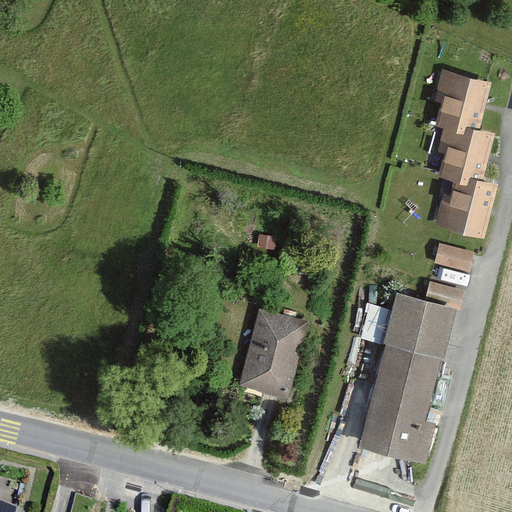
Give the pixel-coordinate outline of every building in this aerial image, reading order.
[(447,119),(482,128),(494,81),(443,68),(436,97),(447,100),(441,124),(446,125),(447,119)] [(488,179),(500,132),(482,128),(447,119),(446,125),(440,150),(448,152),(442,176),(457,180),(459,172),(488,179)] [(435,224),(487,237),(500,182),(488,179),(459,172),(457,180),(454,195),(443,193),(435,224)] [(437,266),(473,273),(477,251),(442,243),(437,266)] [(446,355),(448,355),(460,304),(400,290),(388,341),(390,341),(446,355)] [(256,304),(238,385),(296,397),(314,316),(256,304)] [(440,423),(429,420),(446,355),(390,341),(365,444),(430,461),(440,423)]
